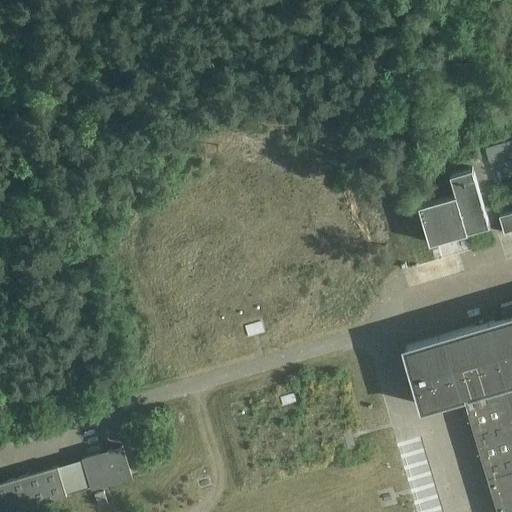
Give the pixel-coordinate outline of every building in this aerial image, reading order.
[(511,129),(479,137),(486,170),(511,164),(511,129)] [(430,242),(469,230),(490,224),(473,169),(452,175),(457,193),(419,204),(430,242)] [(511,211),(499,216),(504,232),(511,229),(511,211)] [(407,346),(424,405),(464,393),(499,511),(511,511),(511,300),(502,304),(506,316),(407,346)] [(237,314),(240,325),(257,321),(255,309),(237,314)] [(362,357),(347,361),(353,386),(367,382),(362,357)] [(377,404),(350,408),(352,421),(379,417),(377,404)] [(85,457),(93,486),(132,475),(123,445),(85,457)] [(6,511),(68,494),(67,491),(75,489),(67,463),(59,465),(59,464),(0,481),(0,511),(6,511)]
